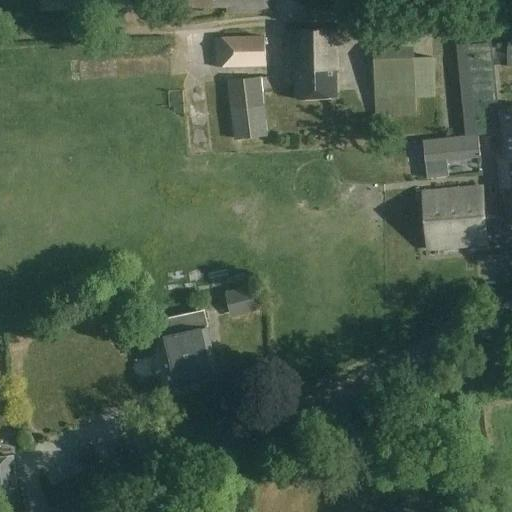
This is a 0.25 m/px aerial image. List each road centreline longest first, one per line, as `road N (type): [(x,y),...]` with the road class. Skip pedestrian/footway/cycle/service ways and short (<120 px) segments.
road 1 (tertiary): [(81,511),(423,359),(511,304)]
road 2 (residential): [(511,18),(309,18)]
